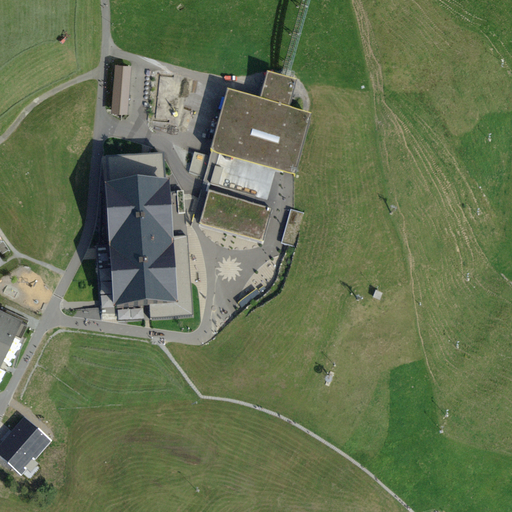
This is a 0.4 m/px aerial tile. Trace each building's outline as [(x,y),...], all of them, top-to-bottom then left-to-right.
[(116,65),(113,111),(126,111),(129,66),(116,65)] [(226,98),(210,153),(215,155),(290,175),(295,177),(310,121),(288,115),(297,84),(283,80),(267,76),(258,107),(226,98)] [(204,177),(210,158),(194,154),(189,173),(204,177)] [(107,161),(117,308),(149,306),(150,320),(193,317),(188,238),(169,239),(163,157),(107,161)] [(223,169),(215,167),(211,184),(219,186),(223,169)] [(272,210),(208,192),(200,222),(201,223),(202,221),(229,228),(228,231),(232,232),(236,233),(236,230),(263,238),(263,240),(264,240),(272,210)] [(288,232),(284,245),(294,248),(304,214),(293,211),(289,226),(293,227),(291,233),(288,232)] [(264,287),(239,305),(241,307),(266,289),(264,287)] [(4,307),(2,311),(27,323),(29,319),(4,307)] [(0,355),(12,331),(21,336),(27,323),(2,311),(0,309),(0,355)] [(0,450),(0,455),(21,473),(35,457),(36,457),(49,443),(30,426),(25,421),(21,426),(0,450)]
